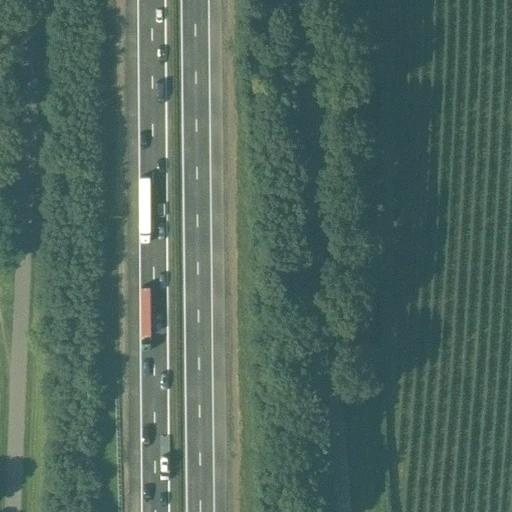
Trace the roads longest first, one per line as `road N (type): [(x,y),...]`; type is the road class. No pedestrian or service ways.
road 1 (unclassified): [(343,511),(306,0)]
road 2 (unclassified): [(32,0),(10,511)]
road 3 (trunk): [(148,0),(152,511)]
road 4 (trunk): [(197,511),(196,0)]
